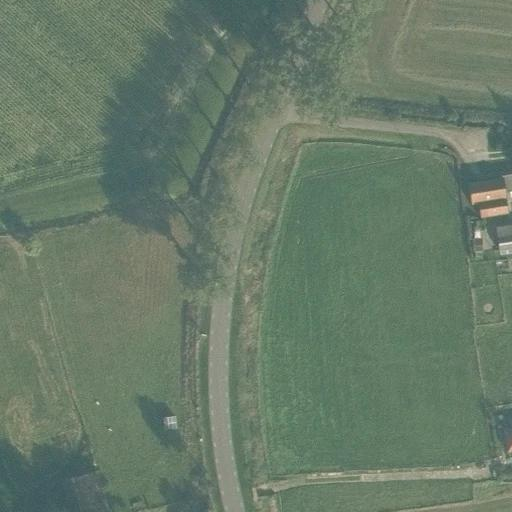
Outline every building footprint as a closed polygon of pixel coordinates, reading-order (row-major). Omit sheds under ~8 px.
[(511,174),(500,177),(501,179),(468,184),(471,205),(478,204),(480,217),(507,213),(505,200),(504,191),(511,189),(511,174)] [(511,224),(496,227),(495,227),(497,237),(499,250),(511,248),(511,224)] [(481,239),(472,240),(472,251),(481,251),(481,239)] [(511,420),(509,421),(511,431),(503,433),(506,452),(511,451),(511,420)] [(104,511),(93,472),(61,481),(69,511),(104,511)]
